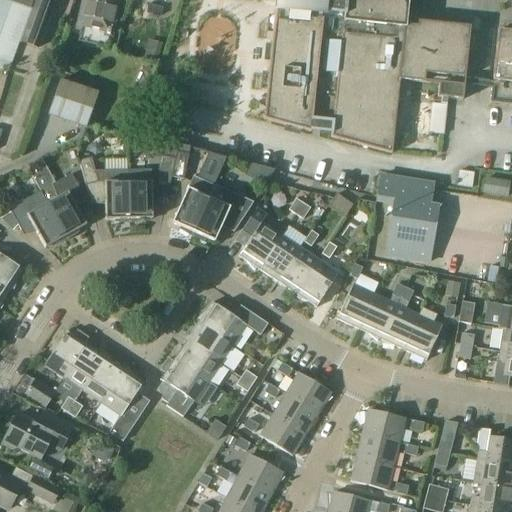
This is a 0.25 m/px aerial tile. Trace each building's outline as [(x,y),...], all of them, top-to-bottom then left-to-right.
[(0,0),(0,63),(10,67),(27,21),(33,0),(0,0)] [(39,50),(53,4),(41,0),(34,0),(21,44),(39,50)] [(112,34),(119,0),(86,0),(81,27),(107,33),(106,35),(109,36),(109,34),(112,34)] [(266,0),(278,1),(277,8),(275,8),(264,121),(310,133),(331,135),(330,139),(331,139),(346,0),(266,0)] [(407,3),(379,0),(346,0),(331,139),(391,155),(399,81),(398,81),(404,21),(405,22),(407,3)] [(470,28),(436,25),(405,22),(404,21),(398,81),(399,81),(430,85),(438,85),(437,98),(448,100),(462,101),(466,65),(468,64),(471,60),(471,56),(470,53),(467,51),(470,28)] [(511,32),(497,31),(491,87),(490,104),(511,106),(511,32)] [(149,40),(145,58),(156,61),(160,43),(149,40)] [(188,102),(192,88),(164,79),(160,93),(188,102)] [(46,114),(86,129),(99,94),(60,80),(46,114)] [(443,136),(446,106),(436,105),(431,105),(428,134),(436,135),(443,136)] [(171,178),(183,181),(188,156),(176,153),(174,160),(175,160),(171,178)] [(175,160),(174,160),(162,157),(157,182),(170,185),(171,178),(175,160)] [(100,193),(105,193),(105,221),(115,221),(115,223),(129,224),(128,183),(128,172),(95,172),(91,159),(79,162),(88,197),(100,193)] [(128,172),(128,183),(129,224),(142,222),(142,220),(152,220),(151,182),(151,171),(128,172)] [(457,187),(471,189),(472,189),(474,174),(459,172),(457,187)] [(57,199),(47,205),(67,241),(79,233),(77,231),(86,227),(73,203),(83,197),(71,175),(52,186),(57,199)] [(381,176),(377,200),(376,202),(393,205),(385,256),(428,263),(438,207),(426,205),(427,198),(431,198),(433,185),(381,176)] [(179,230),(191,237),(209,199),(214,187),(202,181),(193,177),(172,224),(180,228),(179,230)] [(484,180),(482,193),(507,197),(509,184),(484,180)] [(209,199),(191,237),(205,241),(206,239),(214,243),(225,220),(238,227),(253,204),(215,186),(214,187),(209,199)] [(54,247),(67,241),(47,205),(40,192),(9,210),(21,231),(32,226),(45,249),(53,245),(54,247)] [(296,216),(303,205),(296,200),(289,211),(296,216)] [(310,209),(303,205),(296,216),(303,221),(310,209)] [(259,271),(282,237),(261,224),(266,217),(256,210),(243,230),(253,236),(239,256),(238,257),(246,263),(255,272),(256,269),(259,271)] [(318,237),(311,232),(304,243),(311,248),(318,237)] [(299,249),(282,237),(259,271),(277,283),(299,249)] [(322,255),(329,260),(336,249),(329,244),(322,255)] [(318,261),(299,249),(277,283),(295,295),(318,261)] [(0,285),(9,292),(11,289),(14,291),(18,279),(23,271),(22,270),(22,271),(0,256),(0,285)] [(318,261),(295,295),(297,297),(296,299),(307,303),(316,309),(316,308),(338,275),(318,261)] [(362,269),(354,266),(349,277),(357,280),(362,269)] [(0,305),(9,292),(0,285),(0,305)] [(336,320),(359,331),(375,296),(352,286),(337,319),(336,320)] [(400,300),(405,289),(397,286),(392,296),(400,300)] [(405,289),(400,300),(408,304),(413,293),(405,289)] [(375,296),(359,331),(368,335),(377,343),(379,340),(381,341),(397,307),(375,296)] [(470,325),(472,313),(474,303),(462,301),(458,323),(470,325)] [(198,324),(232,347),(245,327),(260,337),(268,325),(240,307),(233,318),(212,304),(213,304),(212,303),(206,312),(197,320),(199,322),(198,324)] [(446,305),(444,317),(452,319),(455,307),(446,305)] [(501,330),(510,332),(511,331),(511,308),(501,306),(497,330),(501,330)] [(418,317),(397,307),(381,341),(383,342),(382,345),(394,347),(402,351),(418,317)] [(422,309),(418,317),(402,351),(426,362),(426,361),(441,327),(433,323),(436,316),(422,309)] [(220,365),(232,347),(198,324),(186,342),(220,365)] [(511,354),(511,331),(510,332),(501,330),(497,350),(500,351),(500,353),(511,354)] [(44,366),(64,380),(87,346),(84,344),(86,342),(74,338),(66,332),(65,333),(66,333),(44,366)] [(462,334),(459,346),(472,349),(474,337),(462,334)] [(208,383),(220,365),(186,342),(174,360),(208,383)] [(105,358),(87,346),(64,380),(82,392),(105,358)] [(472,349),(459,346),(457,358),(469,360),(472,349)] [(511,354),(500,353),(498,363),(505,364),(503,377),(511,378),(511,354)] [(123,370),(105,358),(82,392),(100,404),(123,370)] [(208,383),(174,360),(172,363),(169,361),(165,372),(160,381),(161,382),(161,381),(194,403),(208,383)] [(282,364),(277,372),(287,378),(292,371),(282,364)] [(125,372),(123,370),(100,404),(121,418),(110,433),(123,442),(150,402),(137,394),(143,385),(144,384),(135,378),(127,369),(125,372)] [(246,372),(241,379),(252,386),(256,379),(246,372)] [(298,374),(285,395),(318,415),(323,407),(332,399),(329,397),(330,394),(298,374)] [(252,386),(241,379),(236,386),(247,393),(252,386)] [(45,408),(54,393),(35,380),(25,395),(45,408)] [(269,386),(264,393),(274,399),(279,392),(269,386)] [(272,416),(305,436),(318,415),(285,395),(272,416)] [(68,414),(75,403),(68,398),(60,409),(68,414)] [(82,408),(75,403),(68,414),(75,419),(82,408)] [(40,411),(33,424),(17,415),(15,419),(16,420),(12,427),(11,426),(1,445),(10,450),(16,448),(39,460),(47,446),(59,452),(72,428),(40,411)] [(364,425),(362,435),(399,444),(405,420),(368,411),(367,414),(363,413),(364,425)] [(305,436),(272,416),(260,438),(292,457),(305,436)] [(248,420),(243,428),(253,434),(258,426),(248,420)] [(206,434),(217,441),(225,428),(214,421),(206,434)] [(423,425),(412,422),(409,430),(421,433),(423,425)] [(356,459),(393,468),(399,444),(362,435),(356,459)] [(249,445),(239,439),(234,448),(245,453),(249,445)] [(478,453),(477,462),(511,466),(511,443),(489,440),(486,454),(478,453)] [(440,442),(434,466),(446,469),(452,445),(440,442)] [(406,446),(404,454),(415,457),(417,449),(406,446)] [(249,456),(237,478),(271,496),(276,487),(284,478),(281,477),(283,474),(249,456)] [(393,468),(356,459),(350,483),(387,492),(393,468)] [(511,466),(477,462),(474,484),(481,485),(511,489),(511,466)] [(231,475),(220,469),(216,477),(227,483),(231,475)] [(0,507),(7,511),(21,485),(0,474),(0,507)] [(248,511),(262,511),(271,496),(237,478),(226,500),(248,511)] [(33,479),(27,491),(52,504),(58,491),(33,479)] [(396,485),(394,494),(405,496),(408,488),(396,485)] [(471,498),(470,506),(505,511),(511,511),(511,489),(481,485),(479,499),(471,498)] [(428,486),(425,498),(437,501),(445,502),(448,491),(428,486)] [(328,511),(367,511),(370,502),(333,493),(332,496),(329,495),(329,508),(328,511)] [(442,511),(445,502),(437,501),(425,498),(422,510),(430,511),(442,511)] [(248,511),(226,500),(219,511),(248,511)]
